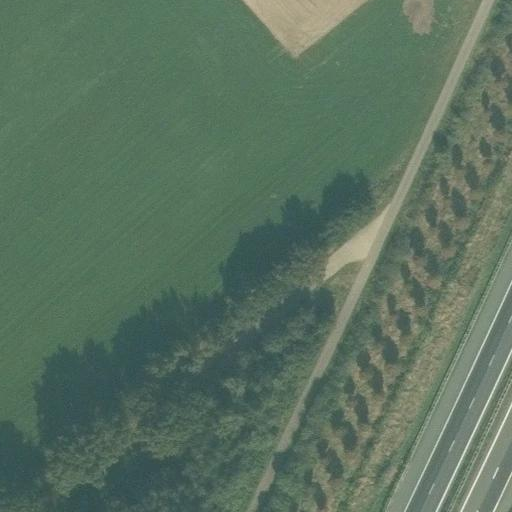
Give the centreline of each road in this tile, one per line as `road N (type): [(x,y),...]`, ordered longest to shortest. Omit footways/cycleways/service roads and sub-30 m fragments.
road 1 (unclassified): [(39,511),(357,242),(376,249)]
road 2 (unclassified): [(376,249),(247,511)]
road 3 (unclassified): [(490,0),(376,249)]
road 4 (motorway): [(511,299),(416,511)]
